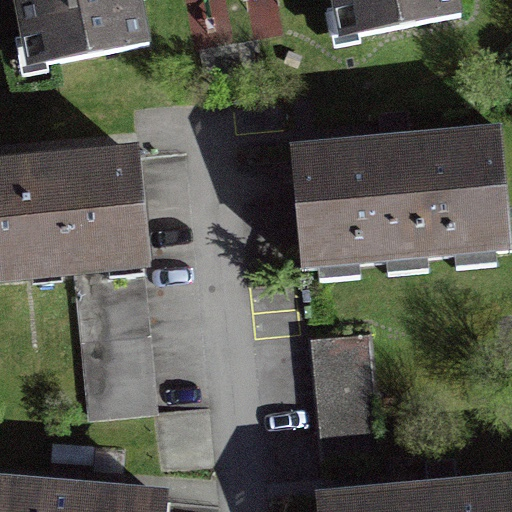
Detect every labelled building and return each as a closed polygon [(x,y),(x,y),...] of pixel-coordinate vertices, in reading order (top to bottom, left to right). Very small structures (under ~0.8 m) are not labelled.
[(9,0),(24,74),(152,50),(143,0),(9,0)] [(334,0),(343,45),(470,22),(465,0),(334,0)] [(295,155),(308,280),(511,259),(511,191),(506,134),(295,155)] [(0,295),(76,288),(89,434),(160,428),(147,282),(154,282),(142,156),(0,169),(0,295)] [(311,341),(317,398),(371,393),(366,336),(311,341)] [(378,457),(371,393),(317,398),(323,462),(378,457)] [(162,511),(163,500),(0,489),(0,511),(162,511)] [(511,511),(511,489),(327,506),(327,511),(511,511)]
